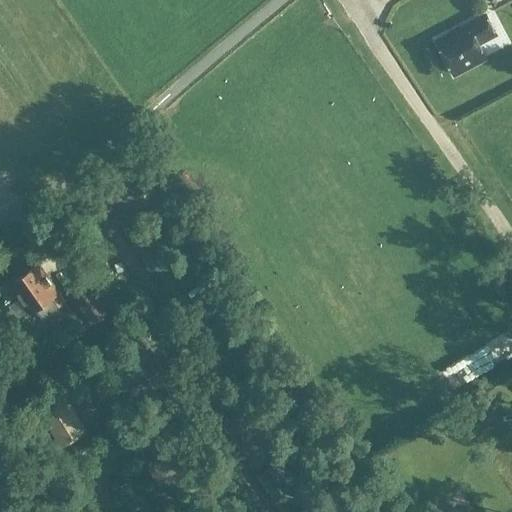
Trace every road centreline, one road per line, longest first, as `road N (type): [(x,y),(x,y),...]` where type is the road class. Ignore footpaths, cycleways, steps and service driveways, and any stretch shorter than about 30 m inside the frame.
road 1 (unclassified): [(511,241),(348,0)]
road 2 (unclassified): [(0,219),(76,174),(158,106)]
